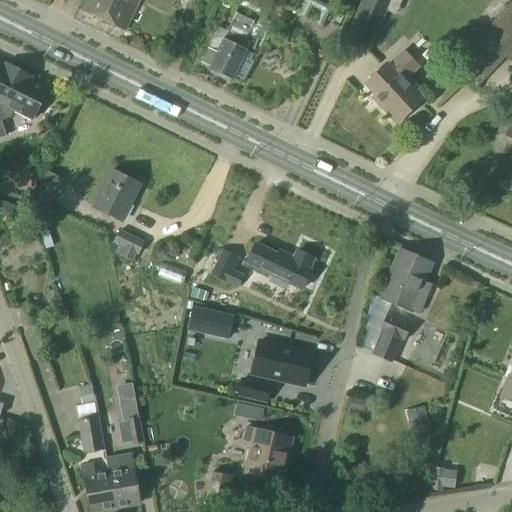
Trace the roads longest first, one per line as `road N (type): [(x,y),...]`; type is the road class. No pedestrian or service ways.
road 1 (primary): [(511,266),(0,20)]
road 2 (residential): [(308,511),(369,253)]
road 3 (residential): [(65,511),(0,319)]
